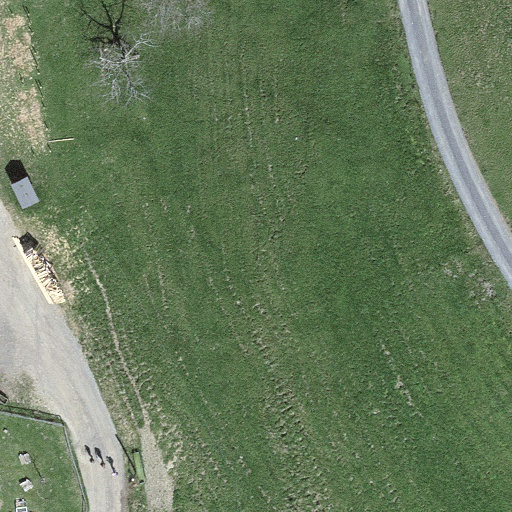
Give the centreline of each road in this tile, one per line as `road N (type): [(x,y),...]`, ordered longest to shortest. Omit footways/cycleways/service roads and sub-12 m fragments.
road 1 (track): [(0,234),(68,345),(119,476),(112,511)]
road 2 (track): [(511,234),(458,158),(414,0)]
